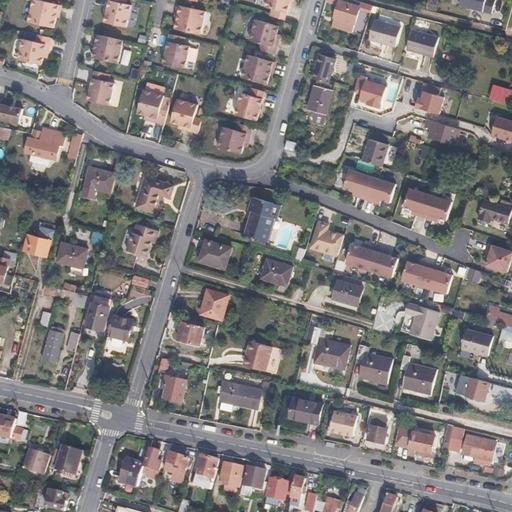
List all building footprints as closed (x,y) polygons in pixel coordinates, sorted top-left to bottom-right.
[(58,6),(33,0),(28,23),(53,29),(58,6)] [(271,18),(286,22),(292,0),(268,0),(266,8),(273,10),(271,18)] [(373,7),(351,0),(328,0),(327,3),(339,6),(340,2),(361,8),(360,10),(371,14),(373,7)] [(435,0),(428,0),(427,9),(437,11),(439,1),(435,0)] [(461,0),(460,6),(492,14),(496,0),(495,0),(461,0)] [(125,29),(130,7),(109,2),(103,24),(125,29)] [(361,8),(340,2),(339,6),(335,21),(355,27),(360,10),(361,8)] [(201,37),(206,13),(181,8),(175,30),(201,37)] [(398,26),(375,19),(369,40),(392,47),(398,26)] [(355,27),(335,21),(332,29),(353,36),(355,27)] [(273,57),(276,57),(280,42),(276,41),(277,37),(279,29),(256,22),(250,42),(263,46),(261,53),(273,57)] [(437,38),(411,30),(404,50),(432,58),(437,38)] [(46,55),(50,39),(36,36),(34,43),(21,40),(17,61),(40,66),(42,58),(43,54),(46,55)] [(117,66),(122,42),(97,36),(91,59),(117,66)] [(185,39),(169,36),(163,65),(185,70),(190,48),(183,47),(185,39)] [(271,63),(273,57),(261,53),(259,52),(257,60),(248,57),(242,79),(267,87),(273,64),(271,63)] [(321,55),(314,79),(329,83),(336,60),(321,55)] [(348,73),(342,72),(338,85),(344,86),(348,73)] [(107,84),(108,77),(93,73),(86,102),(108,107),(113,85),(107,84)] [(360,75),(355,91),(363,94),(384,101),(388,87),(367,81),(368,77),(360,75)] [(433,86),(426,111),(440,115),(446,98),(440,97),(443,87),(433,83),(433,86)] [(433,86),(426,84),(423,92),(426,93),(424,100),(420,98),(417,108),(426,111),(433,86)] [(511,90),(494,85),(489,101),(510,106),(511,100),(511,90)] [(333,91),(316,86),(308,110),(316,113),(313,122),(323,125),(333,91)] [(148,120),(164,125),(168,111),(161,109),(164,96),(144,90),(137,113),(146,116),(149,117),(148,120)] [(257,124),(265,94),(250,90),(248,98),(241,96),(235,118),(257,124)] [(384,101),(363,94),(361,99),(369,101),(368,105),(381,109),(384,101)] [(182,130),(198,135),(202,120),(194,118),(197,106),(177,99),(171,122),(179,125),(183,126),(182,130)] [(26,110),(0,103),(0,119),(1,119),(0,120),(22,126),(26,110)] [(511,122),(497,118),(493,134),(511,139),(511,122)] [(461,131),(435,123),(430,137),(456,146),(461,131)] [(248,146),(252,131),(238,126),(236,134),(223,130),(218,150),(240,157),(243,148),(244,145),(248,146)] [(33,154),(50,158),(57,160),(61,145),(64,146),(67,134),(45,129),(42,140),(30,137),(26,152),(33,154)] [(73,153),(79,154),(84,133),(78,131),(74,145),(75,147),(73,153)] [(511,142),(511,139),(493,134),(492,136),(511,142)] [(370,140),(363,162),(382,168),(389,146),(370,140)] [(288,142),(286,150),(301,155),(304,147),(288,142)] [(49,164),(50,158),(33,154),(31,159),(49,164)] [(112,193),(117,174),(91,166),(83,195),(95,199),(98,189),(112,193)] [(350,171),(344,190),(354,193),(359,194),(358,198),(366,200),(373,178),(350,171)] [(169,196),(172,183),(145,175),(136,205),(156,211),(161,193),(169,196)] [(396,185),(373,178),(366,200),(375,203),(376,200),(390,204),(396,185)] [(432,196),(411,190),(405,208),(418,212),(417,216),(426,218),(432,196)] [(453,203),(432,196),(426,218),(434,221),(435,217),(440,219),(448,221),(453,203)] [(279,206),(251,197),(247,210),(250,211),(243,235),(264,242),(269,229),(265,228),(269,217),(275,219),(279,206)] [(507,224),(511,208),(483,199),(477,217),(489,221),(490,218),(507,224)] [(320,221),(311,247),(337,256),(344,236),(327,230),(329,224),(320,221)] [(161,241),(163,232),(136,224),(134,231),(136,232),(130,250),(151,257),(157,240),(161,241)] [(40,228),(37,237),(52,241),(54,232),(40,228)] [(28,251),(48,256),(52,241),(37,237),(32,235),(28,251)] [(231,248),(205,240),(200,261),(225,268),(231,248)] [(369,270),(376,248),(367,245),(366,249),(361,247),(352,244),(345,262),(369,270)] [(487,265),(507,272),(511,257),(511,251),(490,244),(487,252),(491,253),(487,265)] [(305,250),(298,247),(293,260),(301,263),(305,250)] [(385,251),(376,248),(369,270),(391,278),(398,260),(388,256),(384,255),(385,251)] [(16,268),(20,254),(5,250),(1,266),(0,265),(0,281),(4,283),(9,266),(16,268)] [(84,277),(89,257),(63,250),(58,270),(84,277)] [(408,261),(402,280),(425,287),(432,265),(423,263),(422,266),(408,261)] [(292,270),(266,263),(260,282),(286,290),(292,270)] [(440,268),(432,265),(425,287),(446,295),(453,276),(439,272),(440,268)] [(482,272),(471,268),(467,279),(478,283),(482,272)] [(133,282),(147,287),(149,280),(135,276),(133,282)] [(332,299),(357,307),(363,289),(338,282),(332,299)] [(45,292),(60,296),(62,290),(47,285),(45,292)] [(89,304),(91,298),(62,290),(60,296),(89,304)] [(229,297),(208,292),(202,315),(222,320),(229,297)] [(355,312),(357,307),(332,299),(331,304),(355,312)] [(105,331),(112,307),(94,302),(88,325),(105,331)] [(440,313),(408,303),(406,312),(415,316),(410,333),(432,340),(440,313)] [(504,325),(511,327),(511,316),(498,312),(499,309),(491,306),(486,319),(504,325)] [(136,321),(115,315),(109,335),(131,341),(136,321)] [(235,318),(232,329),(238,331),(241,320),(235,318)] [(205,328),(183,323),(179,341),(201,346),(205,328)] [(56,363),(66,330),(53,327),(44,359),(56,363)] [(323,329),(315,327),(311,345),(317,346),(314,363),(345,370),(351,346),(320,338),(323,329)] [(494,337),(467,329),(462,350),(488,356),(494,337)] [(68,350),(76,353),(81,334),(73,332),(68,350)] [(271,348),(248,342),(243,367),(265,372),(271,348)] [(366,347),(360,345),(356,360),(362,361),(359,378),(387,384),(392,360),(365,355),(366,347)] [(450,353),(446,371),(453,373),(458,347),(451,346),(450,353)] [(404,355),(400,370),(407,371),(403,388),(431,395),(437,371),(409,364),(410,357),(404,355)] [(163,358),(160,370),(167,373),(170,360),(163,358)] [(187,380),(167,375),(165,385),(167,385),(164,397),(182,402),(187,380)] [(485,401),(490,383),(466,376),(464,384),(470,386),(467,397),(485,401)] [(262,391),(224,382),(220,401),(223,402),(221,411),(233,415),(236,405),(258,410),(262,391)] [(323,406),(293,398),(288,417),(318,425),(323,406)] [(358,415),(335,409),(330,430),(354,435),(358,415)] [(13,418),(0,415),(0,436),(12,439),(13,438),(16,428),(16,425),(20,412),(15,411),(13,418)] [(28,414),(20,412),(16,425),(24,427),(28,414)] [(388,429),(371,425),(368,440),(384,444),(388,429)] [(455,427),(449,450),(459,452),(462,440),(459,439),(462,428),(455,427)] [(23,430),(16,428),(13,438),(20,440),(23,430)] [(399,429),(396,445),(432,453),(436,437),(399,429)] [(481,448),(483,439),(470,436),(466,455),(467,455),(468,448),(468,447),(473,448),(473,446),(481,448)] [(473,448),(468,447),(468,448),(467,455),(493,461),(497,442),(483,439),(481,448),(473,446),(473,448)] [(83,450),(64,445),(56,469),(76,475),(83,450)] [(50,457),(30,449),(23,468),(43,474),(50,457)] [(147,465),(161,470),(163,462),(159,460),(161,452),(152,449),(147,465)] [(189,461),(171,455),(166,472),(174,474),(171,483),(181,486),(185,475),(186,469),(189,461)] [(220,460),(203,456),(196,485),(211,490),(220,460)] [(122,482),(138,487),(143,472),(145,465),(146,464),(129,459),(122,482)] [(245,467),(226,463),(222,482),(241,487),(245,467)] [(143,472),(162,478),(164,471),(161,470),(147,465),(145,465),(143,472)] [(268,472),(250,468),(246,484),(264,489),(268,472)] [(306,479),(297,477),(290,507),(298,509),(300,503),(293,502),(294,498),(302,499),(303,494),(305,483),(306,479)] [(289,482),(273,479),(269,496),(286,500),(289,482)] [(64,493),(38,488),(37,494),(48,497),(46,508),(64,511),(67,502),(62,501),(64,493)] [(311,511),(315,511),(319,495),(311,494),(307,511),(311,511)] [(357,511),(364,497),(357,495),(350,511),(357,511)] [(393,511),(398,498),(389,495),(382,511),(393,511)] [(343,502),(329,497),(323,511),(334,511),(337,508),(341,510),(343,502)] [(183,500),(179,511),(186,511),(190,502),(183,500)]
